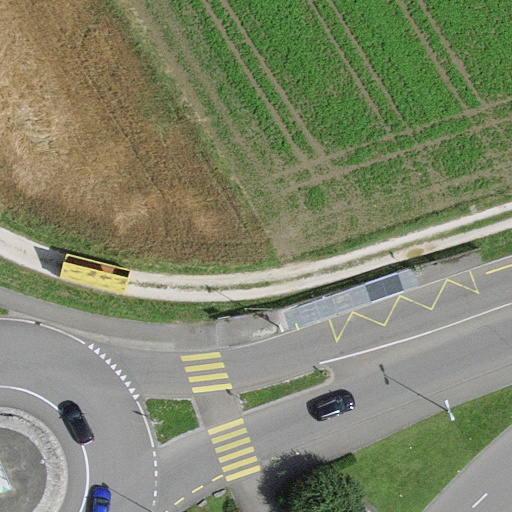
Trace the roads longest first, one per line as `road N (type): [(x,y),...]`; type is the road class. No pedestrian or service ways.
road 1 (track): [(0,237),(43,262),(102,280),(179,287),(278,281),(511,213)]
road 2 (secondary): [(110,438),(511,304)]
road 3 (secondary): [(110,438),(72,387),(45,370),(0,362)]
